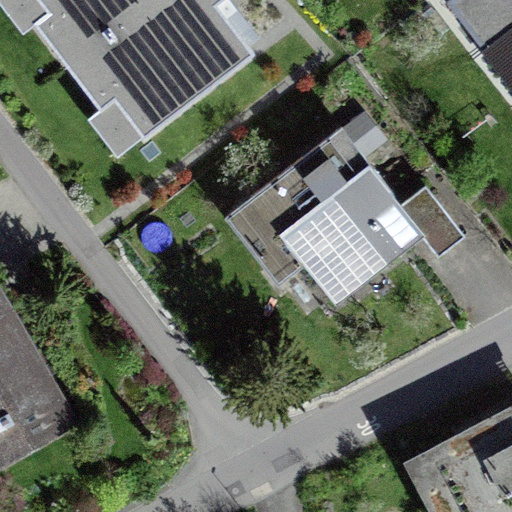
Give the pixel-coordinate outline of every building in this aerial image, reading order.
[(39,0),(48,11),(34,22),(100,109),(114,98),(144,137),(254,52),(217,3),(220,0),(39,0)] [(511,0),(449,0),(447,2),(485,51),(484,52),(511,88),(511,0)] [(394,193),(342,126),(226,216),(278,283),(316,253),(346,291),(411,241),(381,203),(394,193)] [(438,256),(464,235),(425,185),(399,206),(438,256)] [(0,465),(77,422),(9,306),(0,289),(0,465)] [(511,511),(511,415),(424,461),(450,511),(511,511)]
